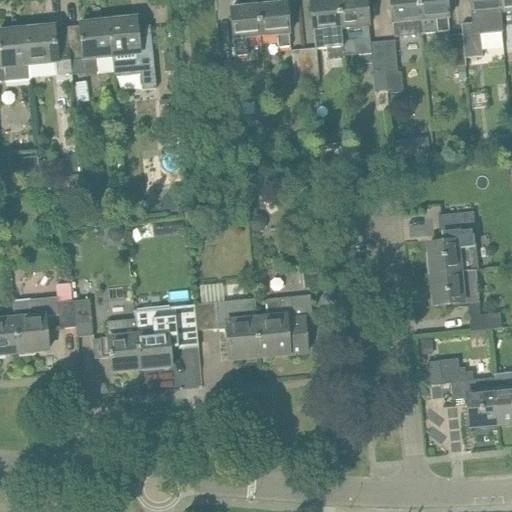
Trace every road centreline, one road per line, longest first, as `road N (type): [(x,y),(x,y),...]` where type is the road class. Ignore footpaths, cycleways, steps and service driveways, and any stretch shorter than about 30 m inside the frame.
road 1 (residential): [(416,493),(393,258),(380,229)]
road 2 (residential): [(156,478),(416,493)]
road 3 (residential): [(0,465),(156,478)]
